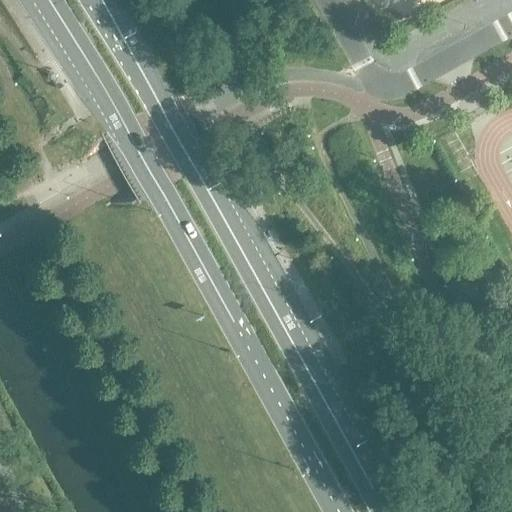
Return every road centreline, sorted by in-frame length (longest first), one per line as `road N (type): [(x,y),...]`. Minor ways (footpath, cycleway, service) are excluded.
road 1 (secondary): [(46,0),(126,126),(339,511)]
road 2 (secondary): [(384,511),(97,0)]
road 3 (residential): [(381,83),(418,78),(511,25)]
